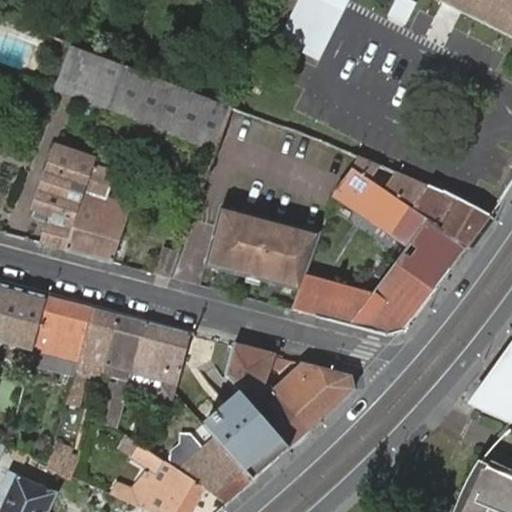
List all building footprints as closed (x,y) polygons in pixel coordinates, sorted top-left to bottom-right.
[(511,0),(436,0),(511,38),(511,0)] [(73,47),(58,92),(216,149),(232,106),(73,47)] [(53,217),(43,245),(68,253),(99,157),(53,142),(30,210),(53,217)] [(374,163),(352,155),(337,195),(419,251),(452,269),(467,249),(412,210),(429,186),(374,163)] [(116,163),(99,157),(68,253),(113,264),(132,206),(109,198),(117,173),(114,172),(116,163)] [(444,193),(429,186),(412,210),(467,249),(486,225),(490,218),(465,204),(447,193),(444,193)] [(306,277),(323,232),(225,206),(219,226),(225,227),(221,243),(215,242),(208,266),(301,291),(306,277)] [(219,226),(215,242),(221,243),(225,227),(219,226)] [(171,279),(181,253),(165,249),(156,275),(171,279)] [(404,333),(452,269),(419,251),(412,261),(403,257),(373,296),(327,283),(306,277),(301,291),(293,311),(315,317),(386,337),(404,333)] [(0,286),(0,345),(4,343),(18,291),(0,286)] [(18,291),(4,343),(33,351),(47,299),(18,291)] [(33,351),(29,364),(39,367),(41,358),(67,365),(65,373),(72,375),(90,310),(47,299),(33,351)] [(117,317),(90,310),(72,375),(64,408),(76,411),(86,379),(99,382),(101,376),(117,317)] [(144,324),(117,317),(101,376),(119,380),(107,426),(116,430),(130,376),(144,324)] [(187,336),(144,324),(130,376),(138,377),(140,366),(164,372),(161,383),(158,382),(154,400),(169,402),(171,394),(179,367),(187,336)] [(231,347),(187,336),(179,367),(223,378),(231,347)] [(511,345),(469,408),(475,410),(511,426),(511,345)] [(272,358),(231,347),(223,378),(234,389),(290,448),(353,392),(351,380),(304,367),(274,391),(265,383),(272,358)] [(41,358),(39,367),(65,373),(67,365),(41,358)] [(140,366),(138,377),(158,382),(161,383),(164,372),(140,366)] [(204,416),(197,422),(211,438),(252,481),(290,448),(234,389),(225,397),(240,414),(222,432),(212,420),(209,422),(204,416)] [(225,397),(204,416),(209,422),(212,420),(222,432),(240,414),(225,397)] [(169,451),(163,461),(175,469),(198,450),(186,436),(169,451)] [(120,446),(134,456),(141,446),(127,437),(120,446)] [(207,491),(226,504),(252,481),(211,438),(198,450),(175,469),(207,491)] [(53,443),(40,471),(64,482),(77,454),(53,443)] [(110,497),(141,511),(194,511),(207,491),(175,469),(163,461),(145,449),(141,446),(134,456),(132,460),(148,472),(133,496),(114,488),(110,497)] [(480,462),(476,468),(501,479),(504,473),(480,462)] [(511,511),(511,483),(501,479),(476,468),(469,479),(467,482),(465,485),(460,493),(457,500),(454,507),(453,510),(452,511),(511,511)] [(0,486),(0,506),(15,475),(7,471),(0,486)] [(511,476),(504,473),(501,479),(511,483),(511,476)] [(15,475),(0,506),(0,511),(46,511),(55,494),(15,475)]
